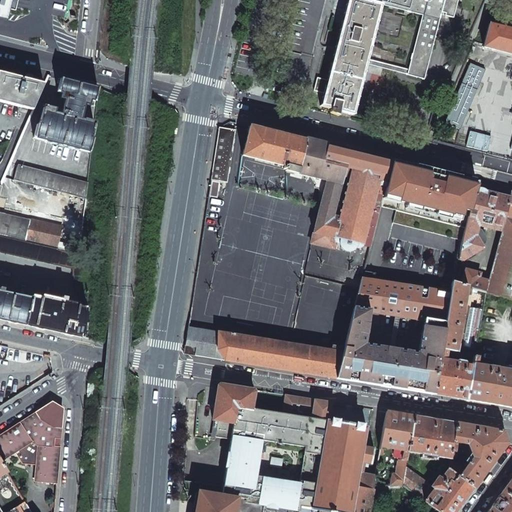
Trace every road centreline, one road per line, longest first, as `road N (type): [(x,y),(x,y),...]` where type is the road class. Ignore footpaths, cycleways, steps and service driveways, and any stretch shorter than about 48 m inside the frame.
road 1 (residential): [(162,364),(511,423)]
road 2 (residential): [(511,179),(205,103)]
road 3 (secondary): [(205,103),(162,364)]
road 4 (secondary): [(150,511),(162,364)]
road 5 (residential): [(66,511),(78,370)]
road 6 (secondary): [(205,103),(88,69)]
